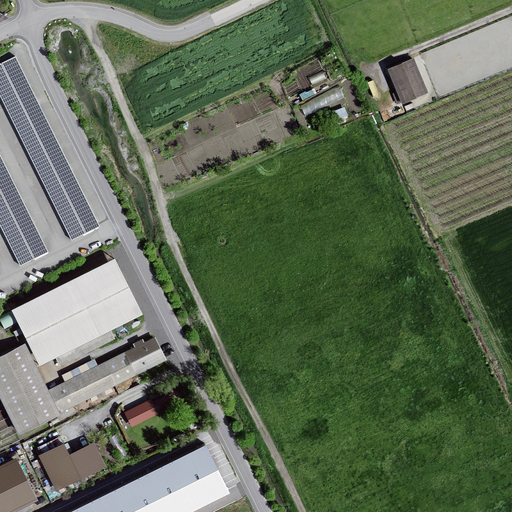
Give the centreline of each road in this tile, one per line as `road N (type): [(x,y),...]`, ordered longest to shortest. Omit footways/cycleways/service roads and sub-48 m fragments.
road 1 (track): [(90,74),(301,511)]
road 2 (residential): [(263,0),(107,74),(90,74),(47,3)]
